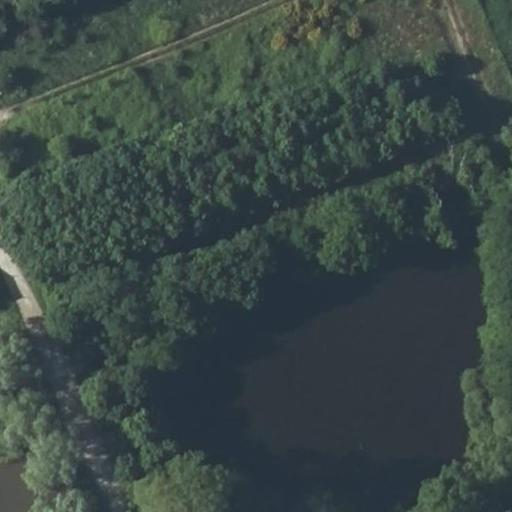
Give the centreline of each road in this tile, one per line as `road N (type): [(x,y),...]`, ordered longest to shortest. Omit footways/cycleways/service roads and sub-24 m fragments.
road 1 (track): [(0,117),(295,0),(453,0),(511,172)]
road 2 (unclassified): [(111,511),(0,218)]
